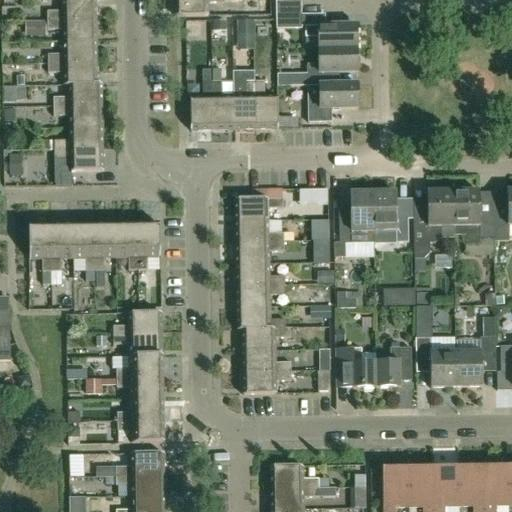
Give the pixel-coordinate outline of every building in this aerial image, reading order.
[(59,0),(58,0),(58,1),(62,0),(62,12),(46,12),(47,22),(94,21),(94,0),(59,0)] [(206,17),(206,5),(222,4),(221,0),(172,0),(173,17),(206,17)] [(275,17),(300,16),(300,2),(275,2),(275,17)] [(275,17),(275,30),(301,30),(300,16),(275,17)] [(94,21),(47,22),(47,31),(62,31),(62,43),(95,42),(94,21)] [(356,27),(315,28),(308,28),(308,37),(316,37),(316,51),(356,51),(356,27)] [(95,42),(62,43),(62,55),(47,56),(47,65),(95,64),(95,42)] [(307,87),(332,86),(332,76),(357,76),(356,51),(316,51),(317,65),(307,66),(307,87)] [(95,64),(47,65),(47,75),(62,74),(63,86),(100,85),(100,84),(95,84),(95,64)] [(279,87),(299,87),(299,74),(279,74),(279,87)] [(254,130),(254,82),(244,82),(244,99),(232,99),(233,131),(254,130)] [(254,82),(254,130),(276,130),(276,98),(263,98),(263,82),(254,82)] [(211,131),(211,83),(201,83),(202,99),(189,100),(189,132),(211,131)] [(233,131),(232,99),(220,99),(220,83),(211,83),(211,131),(233,131)] [(100,85),(63,86),(68,86),(69,98),(52,99),(53,108),(101,107),(100,85)] [(357,86),(332,86),(307,87),(307,123),(331,123),(331,111),(358,111),(357,86)] [(36,90),(14,90),(14,105),(36,104),(36,90)] [(101,107),(53,108),(53,117),(69,117),(69,129),(101,128),(101,107)] [(288,120),(288,128),(307,128),(307,119),(288,120)] [(101,128),(69,129),(69,141),(53,142),(53,151),(101,150),(101,128)] [(102,172),(101,150),(53,151),(54,187),(98,186),(98,172),(102,172)] [(493,219),(493,241),(493,244),(508,243),(508,227),(511,226),(511,191),(506,192),(507,219),(493,219)] [(454,237),(454,193),(427,193),(427,216),(413,217),(413,261),(423,260),(429,255),(428,244),(435,244),(440,239),(440,228),(453,228),(453,237),(454,237)] [(479,193),(454,193),(454,237),(465,237),(466,246),(479,246),(479,241),(493,241),(493,219),(493,217),(479,217),(479,193)] [(375,243),(374,231),(395,230),(396,243),(408,242),(408,219),(395,219),(395,194),(374,195),(374,243),(375,243)] [(374,243),(374,195),(350,195),(350,219),(339,220),(340,242),(334,242),(334,257),(346,257),(345,243),(374,243)] [(283,209),(283,200),(235,201),(235,222),(267,222),(267,209),(283,209)] [(284,243),(284,233),(267,234),(267,222),(235,222),(235,244),(284,243)] [(94,271),(105,270),(104,259),(115,259),(115,225),(94,226),(94,271)] [(129,270),(137,270),(136,225),(115,225),(115,259),(129,259),(129,270)] [(136,225),(137,270),(147,270),(147,258),(158,258),(158,225),(136,225)] [(42,271),(51,271),(51,226),(29,226),(30,260),(42,260),(42,271)] [(61,260),(73,260),(72,226),(51,226),(51,271),(61,271),(61,260)] [(85,271),(94,271),(94,226),(72,226),(73,260),(85,260),(85,271)] [(284,252),(284,243),(235,244),(236,266),(268,265),(268,253),(284,252)] [(236,266),(236,288),(285,287),(284,277),(268,277),(268,265),(236,266)] [(285,296),(285,287),(236,288),(236,309),(269,309),(269,296),(285,296)] [(290,329),(285,329),(285,320),(269,321),(269,309),(236,309),(237,331),(290,330),(290,329)] [(292,329),(337,330),(337,318),(319,318),(319,311),(292,311),(292,329)] [(114,337),(161,336),(160,314),(128,314),(128,326),(113,326),(114,337)] [(484,339),(481,339),(481,348),(495,348),(495,321),(484,321),(484,339)] [(274,339),(290,339),(290,330),(237,331),(237,332),(242,332),(242,353),(274,353),(274,339)] [(0,335),(0,362),(10,363),(10,336),(0,335)] [(161,336),(114,337),(114,345),(128,345),(128,358),(161,357),(161,336)] [(456,389),(456,354),(431,354),(431,339),(415,339),(415,362),(429,362),(430,389),(456,389)] [(511,348),(500,348),(500,374),(511,374),(511,377),(511,348)] [(376,362),(376,390),(399,390),(399,366),(411,366),(410,349),(389,350),(389,362),(376,362)] [(361,356),(361,350),(336,351),(336,390),(352,390),(352,391),(376,390),(376,362),(376,355),(361,356)] [(291,374),(290,364),(274,364),(274,353),(242,353),(242,375),(291,374)] [(285,353),(284,362),(319,364),(320,355),(285,353)] [(456,389),(482,389),(481,353),(456,354),(456,389)] [(161,357),(128,358),(129,370),(117,370),(117,380),(162,379),(161,357)] [(318,371),(318,373),(318,391),(330,391),(330,371),(318,371)] [(291,379),(291,374),(242,375),(243,396),(275,396),(274,383),(291,383),(291,379)] [(162,379),(117,380),(117,389),(129,388),(129,402),(162,401),(162,379)] [(118,424),(163,423),(162,401),(129,402),(129,412),(117,413),(118,424)] [(163,423),(118,424),(118,431),(130,432),(130,445),(163,445),(163,423)] [(68,439),(79,439),(80,439),(80,432),(75,428),(68,428),(68,439)] [(96,476),(117,476),(164,477),(163,455),(130,455),(130,467),(117,467),(96,467),(96,476)] [(270,490),(319,489),(318,478),(301,478),(301,467),(269,467),(270,490)] [(484,511),(484,468),(459,469),(459,508),(472,508),(472,511),(484,511)] [(484,468),(484,511),(495,511),(496,508),(510,507),(509,468),(484,468)] [(434,511),(433,469),(408,470),(409,509),(422,509),(422,511),(434,511)] [(434,511),(445,511),(445,509),(459,508),(459,469),(433,469),(434,511)] [(409,509),(408,470),(382,470),(382,511),(394,511),(394,509),(409,509)] [(164,477),(117,476),(117,485),(130,485),(131,498),(164,498),(164,477)] [(270,511),(302,510),(302,498),(319,497),(319,489),(270,490),(270,511)] [(164,511),(164,498),(131,498),(131,510),(117,511),(164,511)]
